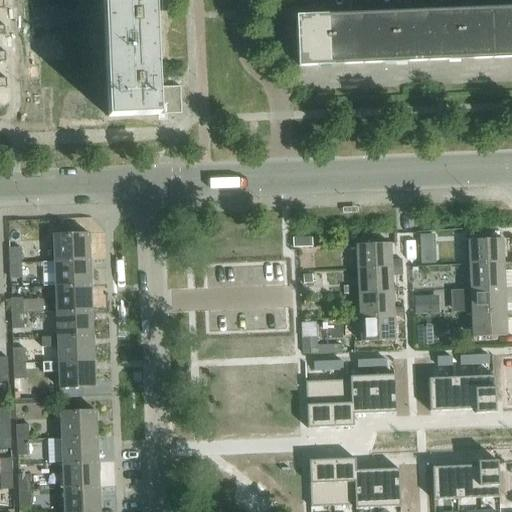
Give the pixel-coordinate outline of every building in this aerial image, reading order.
[(103,0),(108,119),(160,117),(182,116),(181,88),(158,89),(154,0),(103,0)] [(511,7),(365,14),(296,17),(299,68),(511,58),(511,7)] [(55,263),(90,261),(89,235),(54,236),(55,263)] [(435,235),(420,236),(420,245),(436,244),(435,235)] [(470,267),(503,266),(502,240),(485,241),(485,235),(468,235),(468,242),(456,242),(456,247),(469,246),(470,267)] [(313,248),(312,238),(293,239),(293,249),(313,248)] [(358,271),(403,269),(402,261),(391,261),(390,244),(356,246),(358,271)] [(21,248),(10,249),(9,249),(10,264),(22,264),(21,248)] [(55,288),(91,287),(90,261),(55,263),(55,288)] [(22,264),(10,264),(10,280),(22,279),(22,264)] [(470,267),(471,291),(504,289),(503,273),(511,272),(511,265),(503,266),(470,267)] [(391,278),(403,277),(403,269),(358,271),(358,295),(392,294),(391,278)] [(314,284),(313,275),(304,275),(304,284),(314,284)] [(56,313),(92,312),(91,287),(55,288),(56,313)] [(471,291),(451,292),(452,315),(472,314),(511,312),(511,304),(504,305),(504,289),(471,291)] [(392,294),(358,295),(359,319),(405,316),(404,308),(393,309),(392,294)] [(439,297),(415,298),(415,315),(440,314),(439,297)] [(23,299),(12,299),(11,299),(11,315),(24,314),(23,299)] [(57,338),(93,337),(92,312),(56,313),(57,338)] [(505,321),(511,320),(511,312),(472,314),(473,339),(506,338),(505,321)] [(25,329),(24,314),(11,315),(12,330),(25,329)] [(393,325),(405,325),(405,316),(359,319),(360,344),(394,343),(393,325)] [(433,329),(417,330),(418,347),(433,346),(433,329)] [(42,348),(58,348),(58,364),(94,362),(93,337),(57,338),(41,339),(42,348)] [(318,351),(317,338),(304,339),(305,352),(318,351)] [(13,365),(26,365),(25,349),(13,349),(13,365)] [(488,356),(474,357),(474,365),(489,365),(488,356)] [(474,357),(459,358),(460,366),(474,365),(474,357)] [(452,358),(438,358),(438,366),(453,366),(452,358)] [(373,361),(359,362),(359,370),(374,369),(373,361)] [(388,361),(373,361),(374,369),(388,369),(388,361)] [(94,362),(58,364),(43,364),(43,373),(58,372),(59,390),(95,389),(94,362)] [(343,362),(328,363),(328,371),(343,370),(343,362)] [(328,363),(314,363),(314,371),(328,371),(328,363)] [(14,380),(15,380),(26,380),(26,365),(13,365),(14,380)] [(396,376),(374,377),(375,415),(397,414),(396,376)] [(374,377),(352,378),(352,382),(353,416),(375,415),(374,377)] [(495,378),(475,379),(476,411),(476,414),(496,413),(495,378)] [(475,379),(453,380),(454,412),(476,411),(475,379)] [(453,380),(429,381),(430,413),(454,412),(453,380)] [(329,382),(306,383),(308,430),(331,429),(329,382)] [(352,382),(329,382),(331,429),(354,428),(353,416),(352,382)] [(0,409),(0,424),(10,424),(10,409),(0,409)] [(61,440),(97,439),(95,413),(60,414),(61,440)] [(0,440),(11,440),(10,424),(0,424),(0,440)] [(28,426),(16,426),(17,442),(29,441),(28,426)] [(97,439),(61,440),(62,465),(98,463),(97,439)] [(29,456),(29,441),(17,442),(17,457),(29,456)] [(355,458),(332,459),(334,505),(357,504),(355,470),(355,458)] [(0,469),(0,475),(13,475),(12,459),(0,459),(0,469)] [(332,459),(309,460),(311,506),(334,505),(332,459)] [(498,461),(478,462),(478,466),(479,498),(500,497),(498,461)] [(98,463),(62,465),(63,490),(99,488),(98,463)] [(478,466),(456,467),(458,498),(479,498),(478,466)] [(456,467),(432,467),(433,499),(458,498),(456,467)] [(400,469),(377,470),(379,507),(401,506),(400,469)] [(377,470),(355,470),(357,504),(357,508),(379,507),(377,470)] [(1,491),(13,490),(13,475),(0,475),(1,491)] [(30,476),(18,476),(19,492),(31,491),(30,476)] [(99,511),(99,488),(63,490),(64,511),(99,511)] [(32,507),(31,491),(19,492),(20,507),(32,507)]
